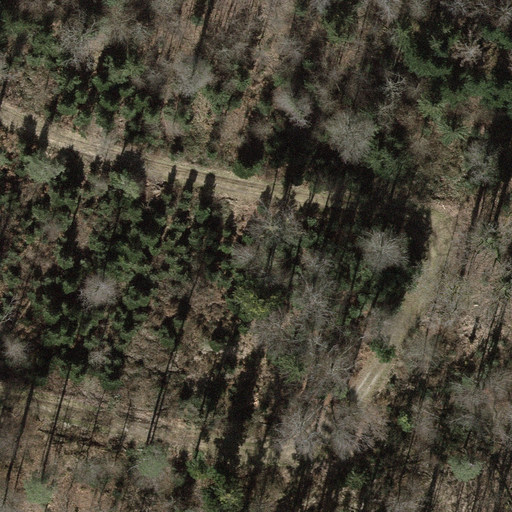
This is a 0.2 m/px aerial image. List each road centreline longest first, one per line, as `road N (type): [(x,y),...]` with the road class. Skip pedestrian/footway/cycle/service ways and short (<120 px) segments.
road 1 (track): [(0,114),(197,176),(405,215),(451,234)]
road 2 (track): [(0,395),(245,452),(297,448)]
